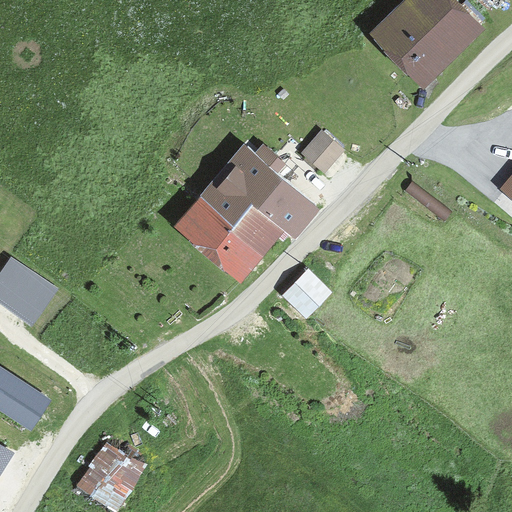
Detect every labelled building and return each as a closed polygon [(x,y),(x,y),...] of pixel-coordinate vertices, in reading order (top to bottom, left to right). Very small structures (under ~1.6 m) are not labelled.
[(468,0),(406,0),(378,29),(427,77),(485,18),(468,0)] [(328,164),(346,144),(325,126),(307,146),(328,164)] [(251,140),(209,191),(243,219),(260,199),(285,220),(295,228),(320,199),(251,140)] [(417,175),(409,186),(449,217),(457,206),(417,175)] [(241,270),(285,220),(260,199),(243,219),(209,191),(183,221),(241,270)] [(22,270),(5,293),(39,319),(63,286),(21,257),(16,265),(22,270)] [(313,264),(290,288),(311,310),(334,285),(313,264)] [(0,406),(32,426),(52,394),(0,362),(0,406)] [(77,483),(118,511),(151,464),(110,436),(77,483)] [(0,439),(0,471),(14,448),(0,439)]
